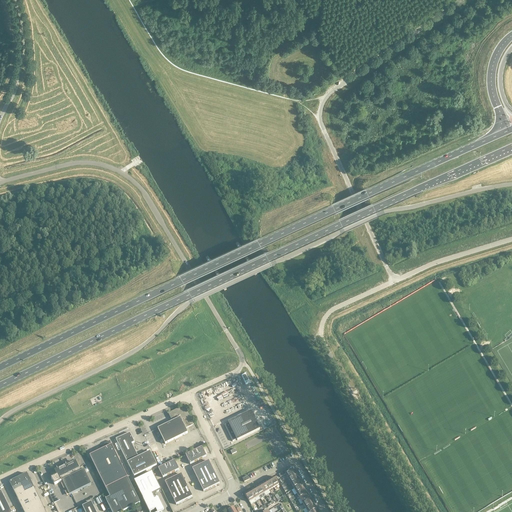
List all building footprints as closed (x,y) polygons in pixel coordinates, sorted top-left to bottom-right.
[(188,433),(185,428),(187,427),(193,425),(188,414),(187,413),(186,412),(185,412),(185,411),(184,411),(183,410),(182,410),(181,410),(180,410),(179,410),(178,410),(177,411),(169,414),(172,420),(173,421),(158,429),(165,444),(188,433)] [(260,429),(251,411),(228,422),(228,423),(224,425),(232,442),(236,440),(237,441),(260,429)] [(116,439),(121,449),(132,444),(134,442),(130,433),(116,439)] [(110,441),(105,444),(105,446),(101,448),(102,450),(90,456),(110,497),(105,499),(111,511),(122,511),(140,503),(114,450),(110,441)] [(138,457),(132,444),(121,449),(127,463),(138,457)] [(202,447),(194,451),(196,456),(204,452),(202,447)] [(196,456),(194,451),(186,455),(188,460),(196,456)] [(150,452),(138,457),(127,463),(134,477),(157,465),(150,452)] [(206,457),(204,452),(196,456),(198,460),(206,457)] [(198,460),(196,456),(188,460),(190,465),(198,460)] [(174,461),(166,465),(169,469),(177,465),(174,461)] [(209,461),(200,465),(203,470),(211,466),(209,461)] [(75,462),(65,468),(71,476),(81,471),(80,469),(80,468),(79,469),(75,462)] [(169,469),(166,465),(158,469),(160,473),(169,469)] [(179,470),(177,465),(169,469),(171,474),(179,470)] [(203,470),(200,465),(192,469),(195,474),(203,470)] [(213,470),(211,466),(203,470),(205,474),(213,470)] [(71,476),(65,468),(55,472),(56,472),(58,475),(51,478),(55,485),(61,482),(62,483),(63,483),(69,495),(74,493),(71,485),(67,478),(71,476)] [(171,474),(169,469),(160,473),(163,478),(171,474)] [(84,470),(81,471),(71,476),(67,478),(71,485),(88,477),(84,470)] [(216,476),(213,470),(205,474),(207,480),(212,477),(216,476)] [(289,472),(287,470),(282,473),(283,475),(285,474),(288,479),(296,475),(293,470),(289,472)] [(161,490),(152,472),(134,481),(149,511),(160,511),(164,510),(160,502),(158,498),(154,500),(152,495),(161,490)] [(27,474),(18,478),(20,483),(29,479),(27,474)] [(181,474),(173,478),(175,483),(183,479),(181,474)] [(207,480),(205,474),(197,478),(199,484),(203,482),(207,480)] [(299,480),(296,475),(288,479),(291,484),(299,480)] [(91,484),(88,477),(71,485),(74,493),(91,484)] [(216,485),(212,477),(207,480),(211,488),(216,485)] [(279,485),(274,477),(269,480),(274,488),(279,485)] [(20,483),(18,478),(9,482),(12,487),(20,483)] [(175,483),(173,478),(165,482),(167,487),(175,483)] [(32,484),(29,479),(20,483),(23,488),(32,484)] [(185,483),(183,479),(175,483),(178,487),(185,483)] [(274,488),(269,480),(264,483),(269,491),(274,488)] [(302,485),(299,480),(291,484),(294,489),(302,485)] [(23,488),(20,483),(12,487),(14,492),(23,488)] [(178,487),(175,483),(167,487),(169,491),(178,487)] [(188,488),(185,483),(178,487),(180,492),(184,490),(188,488)] [(269,491),(264,483),(260,486),(264,493),(269,491)] [(34,489),(32,484),(23,488),(25,493),(34,489)] [(304,490),(302,485),(294,489),(297,494),(304,490)] [(264,493),(260,486),(255,489),(259,496),(264,493)] [(180,492),(178,487),(169,491),(171,496),(176,494),(180,492)] [(25,493),(23,488),(14,492),(17,498),(25,493)] [(192,497),(188,488),(184,490),(188,499),(192,497)] [(37,494),(34,489),(25,493),(28,498),(37,494)] [(261,499),(259,496),(255,489),(250,492),(256,502),(261,499)] [(188,499),(184,490),(180,492),(184,501),(188,499)] [(307,494),(304,490),(297,494),(300,499),(307,494)] [(0,511),(11,511),(1,492),(0,492),(0,511)] [(184,501),(180,492),(176,494),(180,503),(184,501)] [(256,502),(250,492),(245,495),(251,505),(256,502)] [(28,498),(25,493),(17,498),(19,503),(28,498)] [(39,499),(37,494),(28,498),(30,504),(39,499)] [(180,503),(176,494),(171,496),(176,505),(180,503)] [(310,499),(307,494),(300,499),(303,504),(310,499)] [(30,504),(28,498),(19,503),(22,508),(30,504)] [(42,504),(39,499),(30,504),(33,509),(42,504)] [(313,504),(310,499),(303,504),(306,509),(313,504)] [(95,511),(91,502),(82,507),(84,511),(95,511)]
